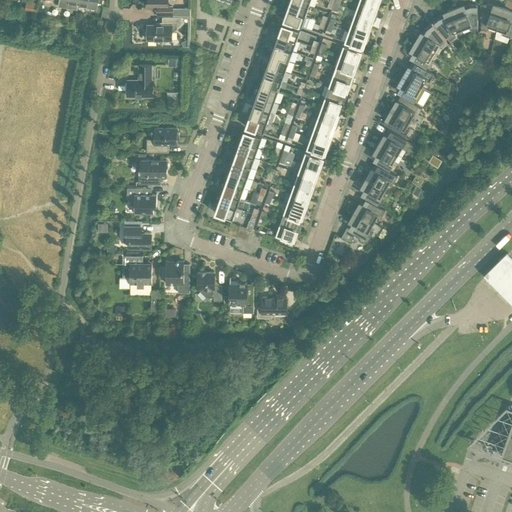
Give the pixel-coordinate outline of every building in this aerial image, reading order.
[(98,0),(78,0),(78,6),(97,9),(98,0)] [(168,0),(148,0),(148,6),(158,7),(158,13),(173,13),(173,6),(168,6),(168,0)] [(305,15),(309,5),(295,0),(290,0),(290,2),(289,2),(288,3),(287,4),(287,6),(286,7),(286,8),(305,15)] [(376,10),(378,6),(360,0),(356,10),(376,17),(376,16),(377,14),(377,13),(377,11),(377,10),(376,10)] [(25,3),(23,12),(35,15),(37,6),(25,3)] [(470,3),(454,10),(462,28),(469,26),(470,29),(478,29),(477,4),(470,4),(470,3)] [(496,28),(503,9),(487,3),(487,4),(480,4),(481,29),(488,29),(490,25),(496,28)] [(310,17),(305,15),(286,8),(285,10),(285,12),(285,13),(285,15),(284,19),(306,27),(310,17)] [(511,32),(511,11),(503,9),(496,28),(503,30),(502,34),(510,37),(511,32)] [(376,17),(356,10),(353,20),(370,27),(372,23),(373,22),(374,21),(375,19),(376,18),(376,17)] [(462,28),(454,10),(439,16),(440,17),(434,21),(450,41),(456,36),(455,31),(462,28)] [(148,35),(148,39),(163,39),(164,41),(167,41),(169,39),(172,39),(172,30),(174,30),(175,28),(176,25),(178,26),(181,23),(181,17),(163,17),(163,23),(158,23),(158,25),(148,25),(148,29),(146,30),(146,33),(148,35)] [(369,31),(370,27),(353,20),(349,31),(369,38),(369,36),(369,35),(370,33),(370,32),(370,31),(369,31)] [(277,32),(277,33),(296,40),(300,29),(282,23),(281,27),(280,27),(279,28),(278,30),(278,31),(277,32)] [(426,27),(417,42),(435,52),(438,45),(442,48),(448,43),(432,23),(426,28),(426,27)] [(368,38),(369,38),(349,31),(345,41),(363,47),(364,43),(365,43),(366,42),(367,41),(368,40),(368,38)] [(293,50),(296,40),(277,33),(276,34),(276,36),(276,37),(276,39),(276,40),(275,44),(293,50)] [(431,58),(435,52),(417,42),(409,56),(430,68),(434,60),(431,58)] [(289,60),(293,50),(275,44),(274,48),(273,48),(272,49),(271,50),(270,51),(270,53),(289,60)] [(344,45),(340,56),(360,63),(360,61),(360,60),(361,58),(361,57),(361,56),(360,55),(362,51),(344,45)] [(38,61),(36,68),(48,71),(50,64),(64,67),(67,54),(42,49),(40,62),(38,61)] [(285,71),(289,60),(270,53),(269,55),(269,56),(269,58),(269,59),(269,60),(268,64),(285,71)] [(359,63),(360,63),(340,56),(336,66),(354,72),(356,68),(357,67),(358,66),(359,65),(359,63)] [(413,61),(405,76),(422,86),(426,79),(429,81),(434,74),(413,61)] [(127,79),(127,96),(135,96),(135,97),(142,97),(142,96),(153,96),(153,79),(152,79),(152,64),(139,64),(139,79),(127,79)] [(282,81),(285,71),(268,64),(266,70),(265,70),(264,71),(263,72),(262,74),(282,81)] [(353,76),(354,72),(336,66),(332,64),(328,74),(333,76),(352,83),(353,81),(353,80),(353,78),(353,77),(353,76)] [(278,91),(282,81),(262,74),(262,75),(262,76),(261,77),(261,78),(261,79),(261,80),(262,81),(260,85),(278,91)] [(351,85),(352,83),(333,76),(329,86),(347,92),(348,88),(349,89),(350,88),(351,86),(351,85)] [(418,92),(422,86),(405,76),(396,90),(417,102),(422,94),(418,92)] [(35,88),(32,101),(56,106),(59,93),(44,90),(46,83),(34,80),(33,87),(35,88)] [(278,91),(260,85),(259,89),(258,89),(256,92),(255,93),(255,94),(275,101),(278,91)] [(346,96),(347,92),(329,86),(326,96),(345,103),(346,102),(346,100),(346,99),(346,97),(346,96)] [(271,111),(275,101),(255,94),(255,95),(254,96),(254,97),(254,98),(254,99),(254,100),(254,101),(255,101),(253,105),(271,111)] [(401,95),(393,110),(410,120),(419,125),(424,116),(419,114),(422,108),(401,95)] [(345,104),(345,103),(326,96),(322,107),(340,113),(341,109),(342,109),(343,108),(343,107),(344,105),(345,104)] [(271,111),(253,105),(252,109),(251,109),(250,110),(249,111),(249,112),(248,114),(248,115),(267,122),(271,111)] [(338,117),(340,113),(322,107),(318,117),(338,124),(338,122),(339,121),(339,119),(339,118),(339,117),(338,117)] [(406,126),(410,120),(393,110),(384,124),(405,136),(410,128),(406,126)] [(450,115),(443,110),(442,118),(449,122),(450,115)] [(263,132),(267,122),(248,115),(247,116),(247,118),(247,119),(247,120),(247,121),(247,122),(246,126),(263,132)] [(24,128),(23,135),(35,138),(36,131),(50,134),(53,121),(29,116),(28,122),(26,129),(24,128)] [(338,124),(318,117),(315,127),(332,133),(334,129),(334,130),(335,129),(336,127),(337,126),(338,125),(338,124)] [(448,129),(449,122),(442,118),(441,125),(448,129)] [(169,144),(177,144),(177,128),(155,127),(155,138),(147,138),(147,151),(169,152),(169,144)] [(288,129),(283,127),(279,138),(284,140),(288,129)] [(331,137),(332,133),(315,127),(311,137),(331,144),(331,143),(331,141),(332,140),(332,138),(332,137),(331,137)] [(239,139),(239,140),(258,147),(262,136),(244,130),(243,134),(242,134),(241,135),(241,136),(240,137),(239,139)] [(389,130),(380,144),(398,154),(402,148),(405,150),(410,142),(389,130)] [(330,145),(331,144),(311,137),(307,148),(325,154),(326,150),(327,150),(328,149),(329,148),(330,146),(330,145)] [(255,157),(258,147),(239,140),(238,141),(238,143),(238,144),(238,146),(238,147),(237,151),(255,157)] [(394,160),(398,154),(380,144),(372,158),(393,170),(398,162),(394,160)] [(20,145),(17,157),(25,158),(23,168),(48,173),(51,159),(38,156),(39,149),(20,145)] [(251,167),(255,157),(237,151),(236,154),(235,154),(234,155),(233,157),(233,158),(232,159),(232,160),(251,167)] [(306,152),(302,162),(322,169),(322,168),(322,166),(323,165),(323,163),(323,162),(322,162),(324,158),(306,152)] [(292,159),(286,157),(285,162),(284,163),(290,165),(292,159)] [(167,162),(167,160),(142,159),(142,160),(142,174),(139,174),(139,183),(156,184),(156,175),(167,175),(167,168),(169,167),(169,163),(167,162)] [(248,177),(251,167),(232,160),(231,161),(231,163),(231,164),(231,166),(231,167),(230,171),(248,177)] [(321,171),(322,169),(302,162),(298,172),(316,179),(318,175),(319,174),(320,173),(321,171)] [(376,164),(368,178),(386,188),(389,181),(393,184),(397,176),(376,164)] [(244,187),(248,177),(230,171),(228,175),(227,176),(226,177),(225,178),(225,180),(224,180),(244,187)] [(315,182),(316,179),(298,172),(294,171),(290,181),(295,183),(314,190),(315,188),(315,187),(315,185),(315,184),(315,183),(315,182)] [(421,185),(426,175),(418,171),(413,181),(421,185)] [(382,194),(386,188),(368,178),(360,192),(381,204),(386,196),(382,194)] [(240,198),(244,187),(224,180),(224,182),(224,183),(223,185),(223,186),(223,187),(224,187),(223,191),(240,198)] [(22,182),(18,204),(38,208),(39,201),(52,204),(52,201),(54,202),(56,192),(54,191),(55,189),(22,182)] [(314,190),(295,183),(291,193),(309,199),(310,195),(311,195),(312,194),(313,193),(314,192),(314,190)] [(157,203),(157,193),(156,193),(156,194),(142,194),(142,187),(127,187),(127,188),(127,198),(131,202),(135,202),(135,213),(135,212),(142,212),(144,209),(147,212),(153,212),(153,213),(154,213),(154,206),(157,203)] [(237,208),(240,198),(223,191),(221,195),(220,196),(219,197),(218,199),(217,200),(217,201),(237,208)] [(307,204),(309,199),(291,193),(288,203),(307,210),(308,209),(308,207),(308,206),(308,205),(308,204),(307,204)] [(364,198),(356,212),(374,222),(377,216),(381,218),(385,210),(364,198)] [(233,218),(237,208),(217,201),(217,202),(216,204),(216,205),(216,207),(216,208),(217,208),(215,212),(224,215),(223,217),(231,220),(232,218),(233,218)] [(307,211),(307,210),(288,203),(284,213),(302,219),(303,216),(304,216),(305,215),(305,214),(306,213),(307,211)] [(370,228),(374,222),(356,212),(341,238),(350,243),(357,232),(359,233),(358,233),(358,234),(358,235),(358,236),(358,237),(358,238),(359,239),(360,240),(362,241),(363,241),(364,241),(365,241),(366,241),(367,241),(368,240),(369,239),(374,231),(370,228)] [(300,223),(302,219),(284,213),(280,223),(300,230),(300,229),(301,227),(301,226),(301,224),(301,223),(300,223)] [(19,221),(16,234),(40,239),(43,226),(29,223),(30,217),(18,214),(17,221),(19,221)] [(109,230),(109,222),(99,222),(99,230),(109,230)] [(300,230),(280,223),(277,234),(278,234),(277,236),(285,239),(285,237),(294,240),(296,236),(297,235),(298,234),(299,232),(300,231),(300,230)] [(151,247),(152,232),(142,232),(142,225),(125,225),(125,233),(129,233),(128,247),(151,247)] [(511,256),(507,251),(484,274),(511,301),(511,256)] [(123,255),(123,270),(124,270),(124,276),(130,276),(130,283),(130,282),(138,283),(138,285),(144,285),(144,283),(151,283),(152,283),(152,274),(154,273),(152,271),(152,264),(143,264),(143,255),(123,255)] [(184,270),(184,260),(166,260),(166,266),(160,266),(160,277),(166,277),(166,283),(178,283),(178,292),(190,292),(190,274),(183,273),(183,270),(184,270)] [(344,260),(339,264),(345,270),(349,266),(344,260)] [(215,271),(198,271),(198,288),(200,288),(200,291),(206,296),(209,296),(214,297),(214,300),(222,300),(222,285),(215,285),(215,271)] [(254,312),(254,293),(247,293),(247,283),(239,283),(239,280),(231,280),(231,276),(230,276),(230,296),(229,296),(229,298),(230,298),(230,303),(243,303),(243,312),(254,312)] [(160,290),(151,290),(151,310),(159,310),(160,290)] [(287,312),(287,297),(262,297),(262,307),(258,307),(258,316),(272,317),(272,312),(287,312)] [(117,304),(116,313),(126,314),(126,305),(117,304)] [(511,425),(502,454),(511,457),(511,425)]
